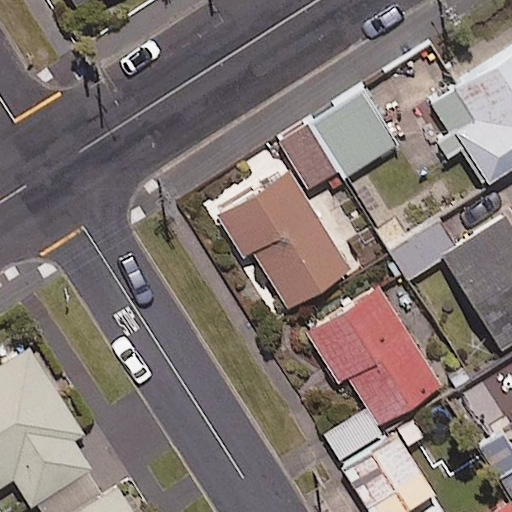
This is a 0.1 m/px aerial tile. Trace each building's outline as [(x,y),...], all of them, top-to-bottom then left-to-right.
[(484,183),(511,164),(511,48),(431,99),(448,126),(428,138),(441,160),(462,147),(484,183)] [(395,143),(362,88),(278,140),(306,186),(338,167),(343,175),(395,143)] [(350,269),(291,171),(218,215),(243,256),(249,252),(284,309),(350,269)] [(441,256),(500,349),(511,341),(511,223),(507,215),(441,256)] [(455,245),(436,218),(389,251),(408,278),(455,245)] [(365,407),(376,424),(440,385),(378,285),(306,330),(336,379),(344,374),(365,407)] [(88,472),(90,471),(70,439),(82,432),(29,349),(0,367),(0,484),(13,476),(33,508),(36,506),(88,472)] [(376,424),(365,407),(323,433),(339,460),(382,434),(376,424)] [(371,511),(400,511),(432,492),(405,450),(425,437),(414,420),(342,466),(371,511)] [(511,428),(486,444),(511,486),(511,428)] [(39,511),(75,511),(103,495),(88,472),(36,506),(39,511)] [(103,495),(75,511),(131,511),(115,487),(103,495)] [(488,511),(511,511),(511,505),(508,499),(488,511)]
